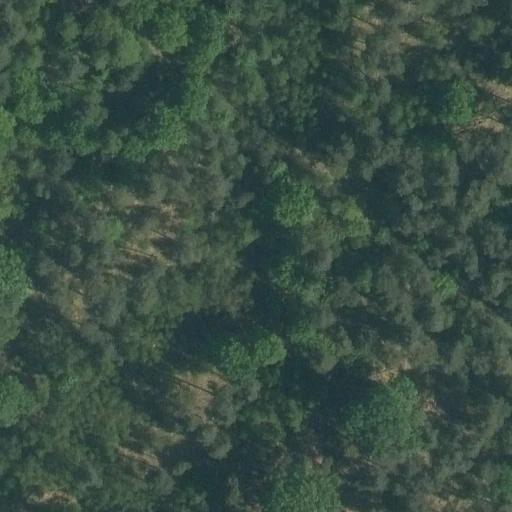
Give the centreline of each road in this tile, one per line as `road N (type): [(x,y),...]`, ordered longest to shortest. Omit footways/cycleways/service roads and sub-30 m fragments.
road 1 (track): [(153,31),(511,313)]
road 2 (track): [(0,213),(153,31)]
